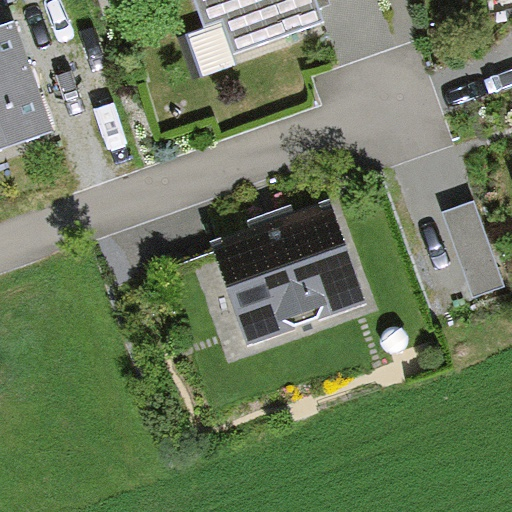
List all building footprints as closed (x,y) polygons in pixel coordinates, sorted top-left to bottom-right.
[(192,0),(205,35),(223,28),(237,67),(328,34),(315,0),(192,0)] [(0,159),(61,138),(16,25),(0,30),(0,159)] [(331,200),(214,240),(218,250),(245,331),(251,347),(371,302),(331,200)] [(511,288),(480,200),(444,211),(474,303),(511,289),(511,288)] [(245,331),(218,250),(166,267),(192,348),(245,331)]
